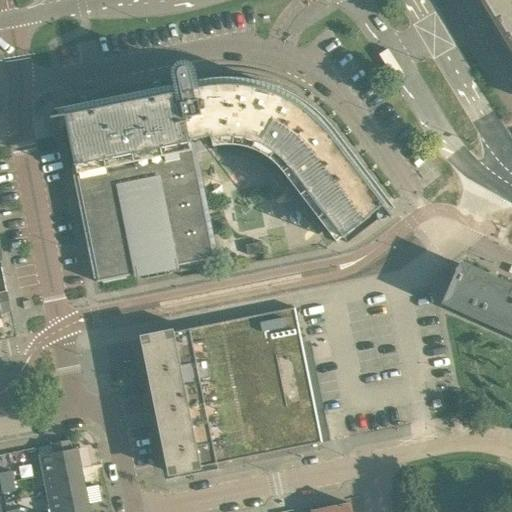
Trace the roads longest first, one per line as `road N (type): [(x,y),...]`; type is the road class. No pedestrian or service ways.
road 1 (residential): [(20,88),(196,51),(271,57),(336,89),(417,193)]
road 2 (residential): [(75,411),(19,121)]
road 3 (residential): [(141,511),(375,462)]
road 4 (tertiary): [(397,61),(442,130),(477,172),(500,185)]
road 5 (tertiary): [(511,159),(434,37)]
road 6 (residential): [(511,453),(469,444),(375,462)]
road 7 (residential): [(133,511),(108,415),(75,411)]
road 8 (residential): [(500,185),(464,221),(461,236),(511,259)]
